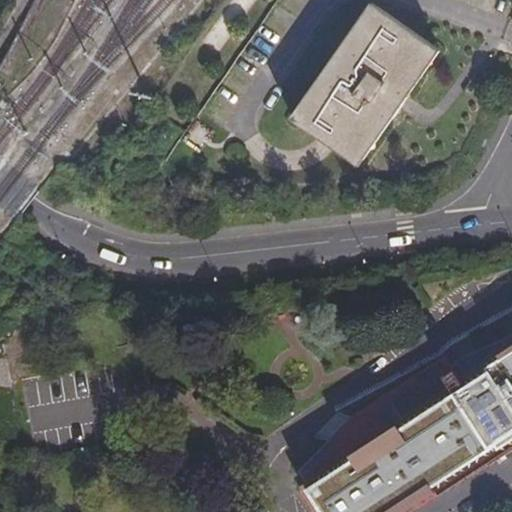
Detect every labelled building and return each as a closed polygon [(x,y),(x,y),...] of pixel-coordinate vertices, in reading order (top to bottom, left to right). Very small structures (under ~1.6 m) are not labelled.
[(296,118),(376,4),(371,0),(291,115),(296,118)] [(387,115),(392,117),(404,101),(399,98),(436,45),(376,4),(296,118),(355,160),(387,115)] [(399,98),(404,101),(440,48),(436,45),(399,98)] [(387,115),(355,160),(360,163),(392,117),(387,115)] [(0,441),(15,439),(7,397),(11,396),(4,353),(49,303),(39,293),(0,337),(0,441)] [(491,368),(462,387),(444,398),(308,487),(324,511),(392,511),(511,434),(511,350),(489,365),(491,368)] [(436,386),(444,398),(462,387),(459,382),(462,381),(455,370),(446,376),(447,379),(436,386)] [(19,464),(15,439),(0,441),(0,461),(1,467),(19,464)]
